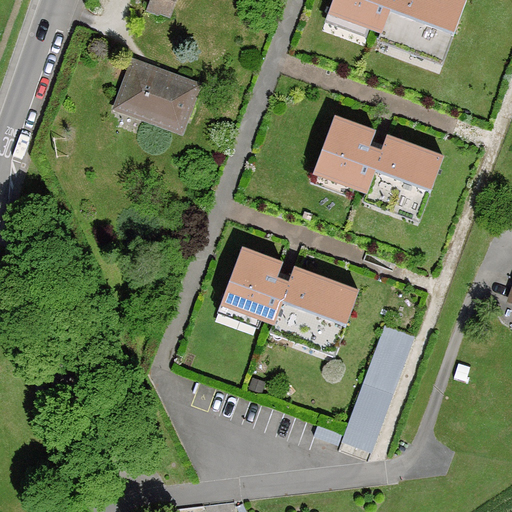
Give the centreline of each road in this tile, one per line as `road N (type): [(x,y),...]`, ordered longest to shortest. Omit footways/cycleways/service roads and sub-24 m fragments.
road 1 (residential): [(109,511),(206,492),(447,464)]
road 2 (tertiary): [(60,0),(0,172)]
